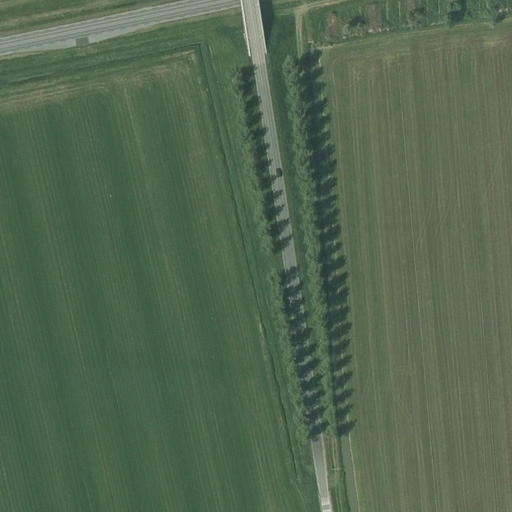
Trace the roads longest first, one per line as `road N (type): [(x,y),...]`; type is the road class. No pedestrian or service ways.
road 1 (tertiary): [(326,511),(246,0)]
road 2 (primary): [(230,0),(0,47)]
